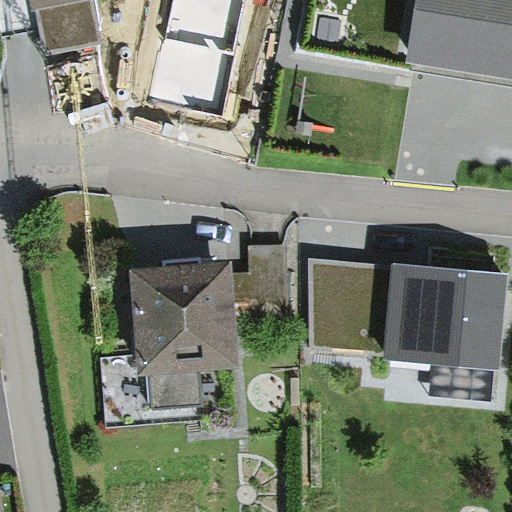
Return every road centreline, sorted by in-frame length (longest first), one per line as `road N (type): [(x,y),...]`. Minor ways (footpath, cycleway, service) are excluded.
road 1 (residential): [(511,212),(0,165)]
road 2 (residential): [(0,186),(50,511)]
